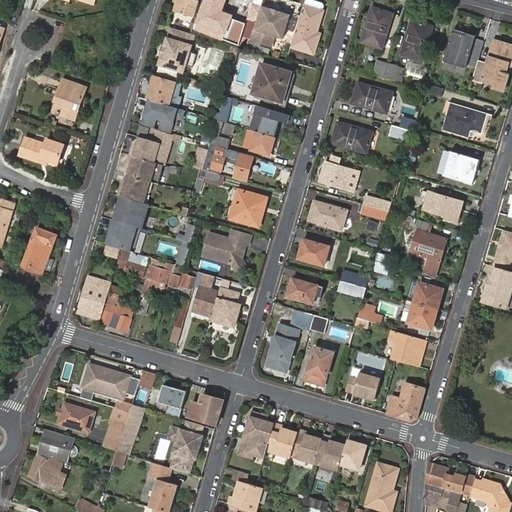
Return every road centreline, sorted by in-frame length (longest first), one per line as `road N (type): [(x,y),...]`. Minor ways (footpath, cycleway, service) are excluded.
road 1 (residential): [(351,0),(238,380)]
road 2 (residential): [(421,436),(511,130)]
road 3 (residential): [(91,204),(151,0)]
road 4 (residential): [(238,380),(421,436)]
road 5 (residential): [(54,331),(238,380)]
road 6 (residential): [(238,380),(202,511)]
road 7 (residential): [(54,331),(91,204)]
